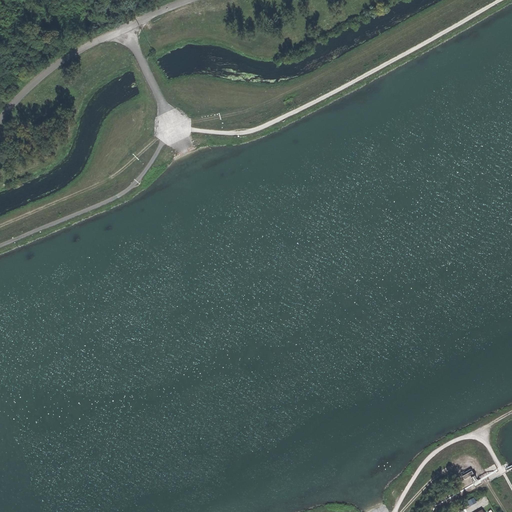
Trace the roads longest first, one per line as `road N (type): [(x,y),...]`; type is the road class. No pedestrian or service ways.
road 1 (track): [(498,0),(258,128),(174,130),(115,197),(0,243)]
road 2 (track): [(174,130),(274,100),(460,0)]
road 3 (track): [(174,130),(103,182),(0,226)]
road 4 (track): [(394,511),(417,470),(454,440),(475,436),(511,486)]
road 5 (track): [(402,511),(459,460),(472,462),(502,511)]
